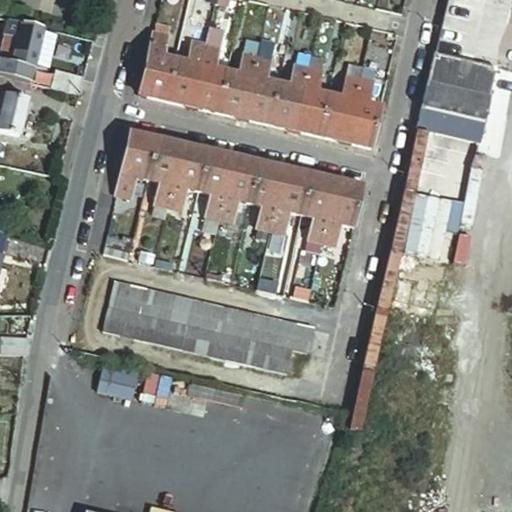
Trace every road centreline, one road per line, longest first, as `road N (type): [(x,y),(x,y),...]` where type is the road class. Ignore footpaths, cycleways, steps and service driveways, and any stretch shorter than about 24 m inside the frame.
road 1 (residential): [(106,113),(382,173)]
road 2 (residential): [(382,173),(327,409)]
road 3 (residential): [(106,113),(48,345)]
road 4 (residential): [(416,29),(382,173)]
road 5 (residential): [(288,0),(416,29)]
